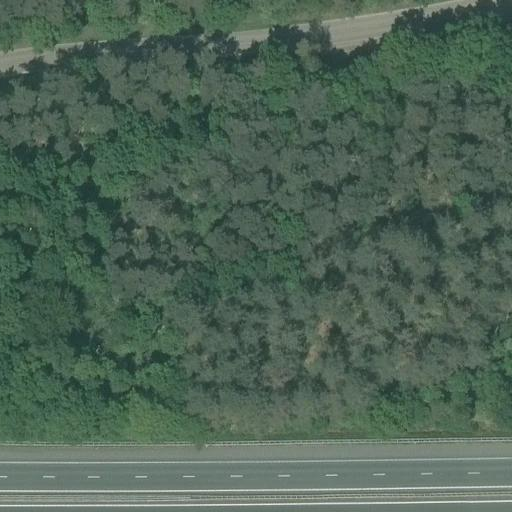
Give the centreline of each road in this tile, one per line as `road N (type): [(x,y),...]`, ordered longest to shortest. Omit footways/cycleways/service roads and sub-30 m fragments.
road 1 (tertiary): [(0,78),(466,16),(511,3)]
road 2 (motorway): [(511,463),(0,479)]
